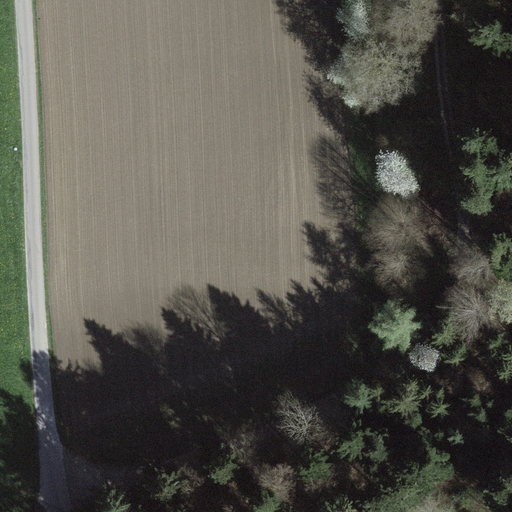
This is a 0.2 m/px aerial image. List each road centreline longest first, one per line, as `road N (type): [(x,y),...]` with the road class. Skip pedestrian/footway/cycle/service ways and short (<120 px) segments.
road 1 (track): [(447,0),(464,270),(437,322),(377,365),(81,511)]
road 2 (unclassified): [(56,511),(21,0)]
